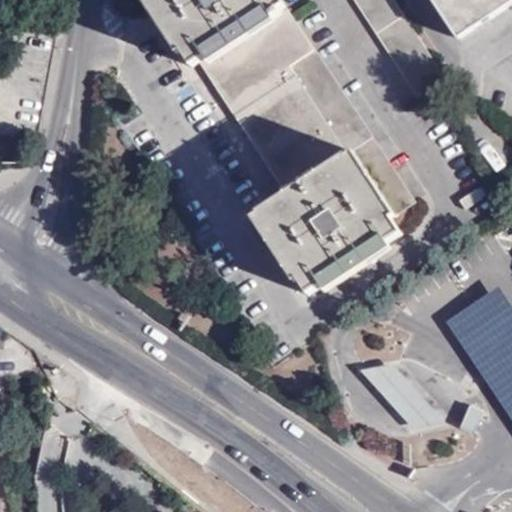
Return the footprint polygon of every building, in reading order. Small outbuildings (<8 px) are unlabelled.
[(196,54),(203,64),(272,17),(267,9),(281,1),(279,0),(140,0),(172,52),(177,50),(184,61),(196,54)] [(442,74),(392,0),(354,0),(413,92),(442,74)] [(511,0),(434,0),(460,38),(511,3),(511,0)] [(200,66),(281,191),(346,148),(290,68),(314,53),(285,8),(272,17),(203,64),(200,66)] [(390,210),(393,216),(417,203),(314,53),(290,68),(346,148),(390,210)] [(315,282),(322,289),(388,248),(383,237),(397,230),(385,213),(390,210),(346,148),(281,191),(254,208),(257,211),(248,215),(288,280),(294,279),(300,290),(315,282)] [(479,192),(462,200),(471,217),(487,209),(479,192)] [(511,304),(501,288),(448,323),(511,416),(511,304)] [(358,371),(411,431),(444,423),(391,363),(358,371)] [(469,404),(458,428),(473,435),(484,412),(469,404)]
